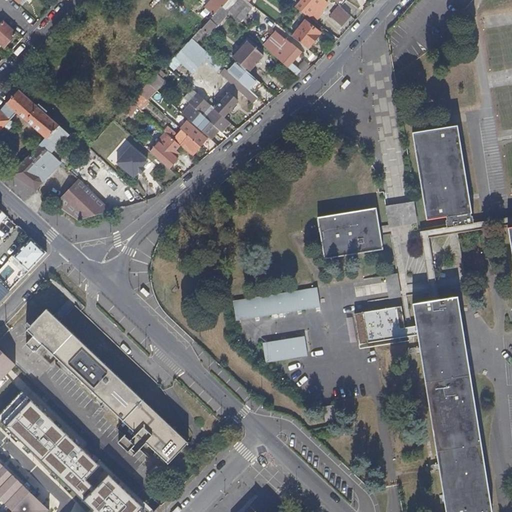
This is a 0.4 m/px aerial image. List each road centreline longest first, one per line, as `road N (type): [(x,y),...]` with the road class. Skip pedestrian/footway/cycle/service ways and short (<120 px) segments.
road 1 (residential): [(136,233),(331,71),(392,0)]
road 2 (tertiary): [(260,436),(99,281)]
road 3 (unknown): [(392,511),(374,389),(355,366),(315,364)]
